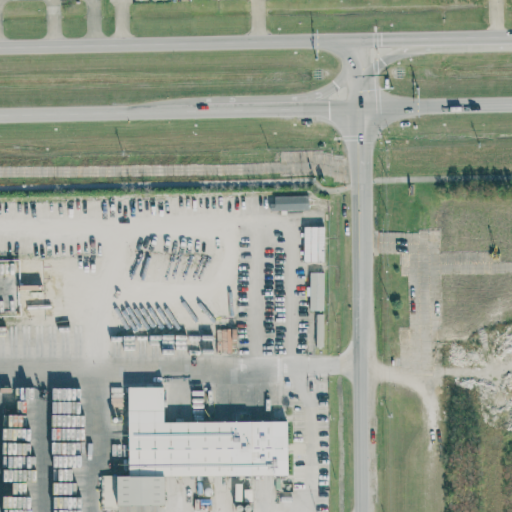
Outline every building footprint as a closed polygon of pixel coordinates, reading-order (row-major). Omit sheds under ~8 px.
[(308,195),(271,196),(272,211),(308,210),(308,195)] [(308,311),(323,311),(324,273),(309,272),(308,311)] [(323,315),(316,314),(315,347),(322,348),(323,315)] [(286,421),(163,423),(163,387),(127,388),(127,476),(100,476),(101,510),(116,510),(116,506),(164,505),(163,476),(287,475),(286,421)] [(80,497),(56,498),(56,508),(80,508),(80,497)]
